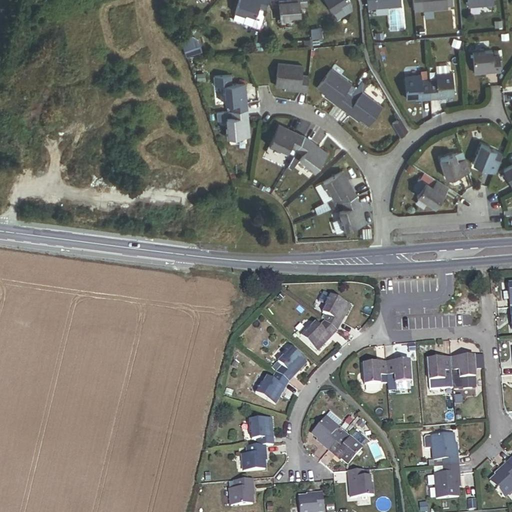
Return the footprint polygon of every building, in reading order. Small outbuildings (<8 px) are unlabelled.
[(265,9),(268,0),(237,0),(234,13),(243,16),(244,13),(255,16),(258,7),(265,9)] [(282,0),(278,0),(280,21),(290,20),(290,16),(300,15),(300,6),(307,5),(306,0),(282,0)] [(326,0),(334,12),(342,7),(341,5),(348,0),(326,0)] [(353,5),(349,0),(348,0),(341,5),(342,7),(344,11),(353,5)] [(421,0),(422,10),(447,8),(446,0),(421,0)] [(195,48),(193,41),(185,43),(187,51),(195,48)] [(473,52),(475,74),(487,74),(487,70),(494,69),(494,73),(502,72),(501,57),(494,57),(494,52),(485,52),(485,51),(473,52)] [(278,61),(276,84),(286,85),(300,87),(300,90),(307,90),(309,74),(303,74),(304,64),(278,61)] [(435,62),(436,71),(452,70),(451,61),(435,62)] [(356,88),(330,69),(317,87),(326,93),(337,102),(335,104),(341,108),(356,88)] [(454,91),(453,70),(452,70),(436,71),(435,71),(435,72),(430,72),(430,77),(428,77),(430,98),(438,97),(437,93),(446,93),(446,91),(454,91)] [(430,98),(428,77),(421,78),(421,72),(404,73),(406,95),(415,95),(422,95),(423,98),(430,98)] [(368,125),(381,107),(361,91),(368,82),(363,79),(356,88),(341,108),(347,113),(349,111),(360,119),(368,125)] [(243,102),(243,94),(246,94),(245,83),(222,84),(223,96),(225,96),(225,104),(231,104),(231,110),(247,109),(247,102),(243,102)] [(324,96),(335,104),(337,102),(326,93),(324,96)] [(245,124),(245,117),(248,116),(247,109),(231,110),(232,118),(226,118),(227,126),(225,126),(226,138),(249,137),(248,124),(245,124)] [(349,111),(347,113),(358,121),(360,119),(349,111)] [(399,118),(392,123),(399,135),(407,130),(399,118)] [(295,151),(304,137),(297,133),(295,135),(289,132),(290,130),(279,124),(269,145),(280,150),(281,148),(288,152),(290,149),(295,151)] [(456,138),(454,131),(440,135),(442,141),(456,138)] [(327,154),(317,147),(315,149),(309,145),(311,142),(304,137),(295,151),(301,155),(298,161),(304,164),(302,166),(312,172),(327,154)] [(472,164),(494,174),(502,155),(495,152),(495,151),(481,145),(472,164)] [(446,178),(469,172),(465,158),(458,160),(456,153),(441,157),(446,178)] [(511,164),(501,170),(511,190),(511,164)] [(348,190),(345,183),(348,181),(343,171),(321,183),(327,193),(329,192),(333,199),(326,203),(329,208),(333,206),(356,196),(352,188),(348,190)] [(423,182),(428,174),(425,172),(419,180),(423,182)] [(433,206),(446,186),(428,174),(423,182),(414,194),(433,206)] [(365,224),(361,213),(358,214),(355,206),(359,205),(356,196),(333,206),(335,212),(338,211),(341,219),(331,222),(335,234),(342,231),(365,224)] [(285,297),(282,294),(277,299),(280,302),(285,297)] [(338,334),(353,309),(334,297),(328,307),(330,308),(326,314),(330,317),(325,325),(338,334)] [(318,355),(338,334),(325,325),(320,329),(317,326),(311,332),(310,331),(302,339),(318,355)] [(291,385),(309,366),(293,350),(284,359),(286,360),(280,366),(284,369),(277,375),(291,385)] [(475,379),(474,356),(450,358),(452,375),(459,375),(460,380),(475,379)] [(452,375),(450,358),(426,360),(428,382),(445,381),(445,376),(452,375)] [(410,384),(409,362),(385,364),(387,381),(394,380),(394,385),(410,384)] [(387,381),(385,364),(362,366),(363,388),(380,386),(380,381),(387,381)] [(273,373),(277,375),(284,369),(280,366),(273,373)] [(277,408),(291,385),(277,375),(272,383),(269,381),(265,387),(263,386),(257,396),(277,408)] [(452,375),(445,376),(445,381),(446,389),(453,388),(452,375)] [(460,380),(459,375),(452,375),(453,388),(460,388),(460,380)] [(394,380),(387,381),(387,386),(387,392),(395,392),(394,385),(394,380)] [(330,414),(327,418),(339,429),(340,428),(343,425),(330,414)] [(342,438),(336,433),(339,429),(327,418),(313,434),(320,439),(318,441),(330,451),(342,438)] [(272,447),(269,419),(247,421),(248,433),(250,433),(250,441),(254,441),(255,448),(264,448),(272,447)] [(346,433),(340,428),(339,429),(336,433),(342,438),(345,434),(346,433)] [(342,438),(348,443),(351,439),(345,434),(342,438)] [(460,466),(459,444),(456,444),(455,434),(432,436),(433,449),(434,462),(442,462),(442,468),(460,466)] [(425,450),(433,449),(432,436),(427,437),(425,439),(425,450)] [(350,466),(364,450),(351,439),(348,443),(342,438),(330,451),(342,462),(343,460),(350,466)] [(265,463),(264,448),(255,448),(245,449),(246,456),(241,456),(242,473),(265,471),(264,464),(265,463)] [(511,470),(507,465),(496,477),(497,478),(491,483),(506,499),(511,492),(511,470)] [(462,488),(460,466),(442,468),(443,474),(436,475),(438,500),(461,498),(460,488),(462,488)] [(366,473),(349,474),(350,502),(374,500),(373,488),(371,488),(370,480),(366,480),(366,473)] [(253,498),(251,482),(233,484),(234,490),(228,491),(229,508),(251,506),(251,498),(253,498)] [(299,499),(299,511),(323,511),(323,496),(306,497),(307,499),(299,499)]
